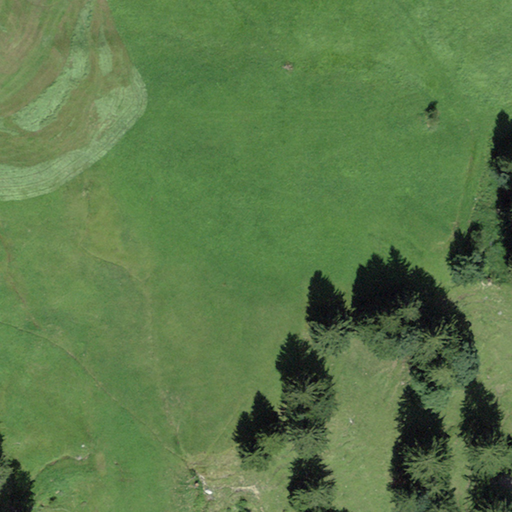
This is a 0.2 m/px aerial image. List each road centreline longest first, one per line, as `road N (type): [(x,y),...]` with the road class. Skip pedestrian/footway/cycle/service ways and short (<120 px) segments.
road 1 (track): [(396,0),(439,82),(475,118),(481,140),(457,239),(436,252)]
road 2 (track): [(0,105),(34,73),(67,0)]
